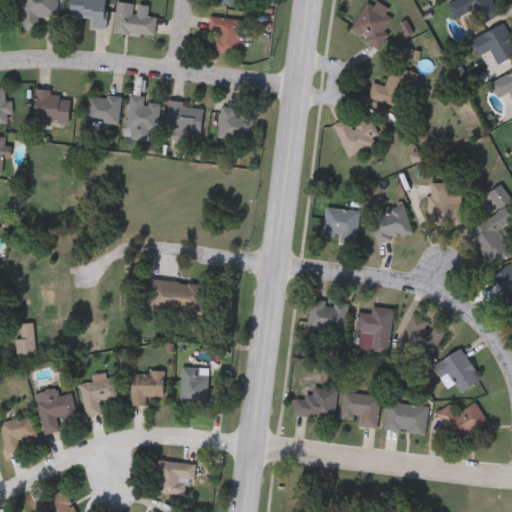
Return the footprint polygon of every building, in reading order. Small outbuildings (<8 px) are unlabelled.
[(24,28),(24,0),(57,0),(57,15),(40,15),(40,28),(24,28)] [(106,0),(106,27),(92,26),(93,16),(70,15),(70,0),(106,0)] [(390,32),(380,48),(350,29),(368,0),(373,0),(396,15),(386,30),(390,32)] [(493,0),(500,14),(471,27),(465,14),(455,18),(447,2),(451,0),(493,0)] [(150,3),(149,15),(157,16),(156,34),(115,32),(117,1),(150,3)] [(209,31),(210,15),(241,17),(239,52),(215,50),(216,31),(209,31)] [(481,35),(503,22),(511,37),(511,55),(498,64),(481,35)] [(369,96),(374,81),(385,85),(393,63),(418,72),(404,109),(369,96)] [(498,95),(492,81),(511,71),(511,92),(511,90),(498,95)] [(0,86),(6,86),(6,99),(13,99),(13,112),(8,112),(9,122),(0,122),(0,86)] [(35,120),(36,91),(71,92),(70,121),(35,120)] [(88,120),(90,92),(123,95),(121,122),(88,120)] [(155,139),(126,135),(131,94),(160,97),(155,139)] [(165,132),(170,100),(205,104),(200,136),(165,132)] [(222,105),(254,109),(251,139),(219,136),(222,105)] [(377,144),(348,155),(335,123),(348,117),(351,125),(371,116),(378,133),(373,135),(377,144)] [(0,174),(6,175),(8,149),(7,149),(8,138),(0,137),(0,174)] [(462,225),(432,225),(432,181),(448,181),(448,194),(462,194),(462,225)] [(371,211),(405,203),(412,233),(378,241),(371,211)] [(357,242),(341,242),(341,235),(325,234),(326,208),(358,209),(357,242)] [(511,263),(511,303),(490,281),(509,261),(511,263)] [(204,313),(147,310),(149,278),(206,282),(204,313)] [(73,279),(39,281),(41,321),(49,321),(49,329),(75,328),(73,279)] [(309,330),(311,299),(349,301),(347,332),(309,330)] [(359,348),(361,332),(357,331),(359,311),(371,312),(371,306),(393,308),(389,351),(359,348)] [(446,329),(427,366),(395,349),(413,313),(446,329)] [(21,323),(35,322),(36,354),(16,354),(15,338),(22,338),(21,323)] [(448,388),(433,365),(462,347),(481,379),(461,391),(456,383),(448,388)] [(209,366),(209,404),(182,404),(182,365),(209,366)] [(165,371),(164,394),(148,394),(147,404),(132,404),(133,370),(165,371)] [(114,375),(117,396),(100,399),(102,412),(87,415),(81,381),(94,379),(93,375),(105,373),(105,377),(114,375)] [(338,389),(335,418),(294,414),(297,385),(338,389)] [(58,417),(61,429),(45,433),(36,391),(58,387),(59,394),(73,392),(77,413),(58,417)] [(380,395),(377,427),(359,425),(360,419),(341,418),(344,391),(380,395)] [(429,406),(425,433),(385,429),(388,401),(429,406)] [(457,413),(476,401),(489,421),(456,442),(437,412),(451,403),(457,413)] [(20,439),(22,449),(7,452),(0,420),(33,414),(37,435),(20,439)] [(196,461),(195,481),(179,480),(179,492),(157,491),(158,460),(196,461)] [(48,511),(42,499),(66,488),(76,511),(48,511)]
